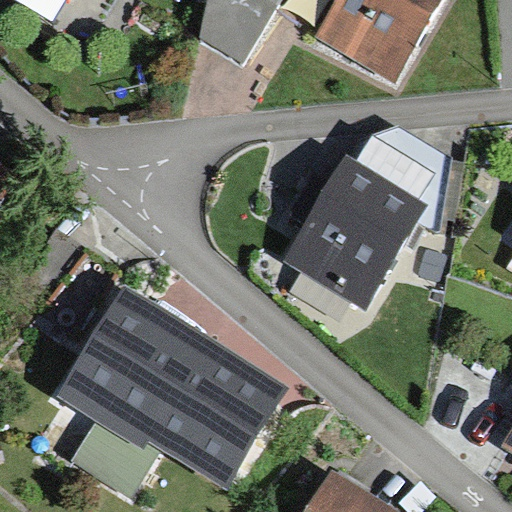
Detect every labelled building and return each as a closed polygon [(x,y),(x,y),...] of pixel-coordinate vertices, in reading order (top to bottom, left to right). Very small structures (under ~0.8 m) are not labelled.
[(211,0),(206,42),(245,63),(281,0),(211,0)] [(397,77),(440,0),(339,0),(320,34),(397,77)] [(286,266),(350,305),(428,176),(365,138),(286,266)] [(71,337),(104,283),(50,250),(17,304),(71,337)] [(231,474),(270,412),(122,319),(56,425),(126,469),(153,425),(231,474)] [(511,435),(502,451),(511,456),(511,435)] [(356,511),(323,492),(310,511),(356,511)]
